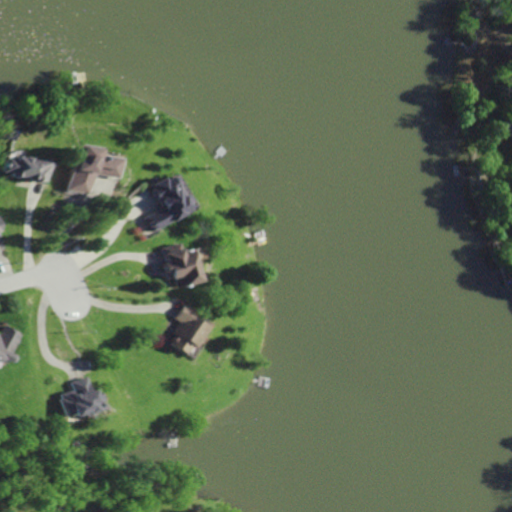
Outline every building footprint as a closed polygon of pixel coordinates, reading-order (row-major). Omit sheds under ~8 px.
[(103,159),(81,157),(81,150),(61,148),(56,192),(77,194),(79,176),(101,178),(103,159)] [(0,158),(0,173),(3,174),(3,178),(39,182),(41,163),(0,158)] [(144,208),(128,219),(137,232),(177,206),(156,173),(131,189),(144,208)] [(142,248),(149,281),(155,280),(157,288),(177,284),(170,251),(162,253),(160,244),(142,248)] [(178,260),(187,257),(184,248),(171,252),(175,268),(180,267),(178,260)] [(0,348),(10,346),(6,329),(0,330),(0,348)] [(61,382),(64,391),(48,395),(54,419),(92,411),(88,393),(82,395),(78,378),(61,382)]
